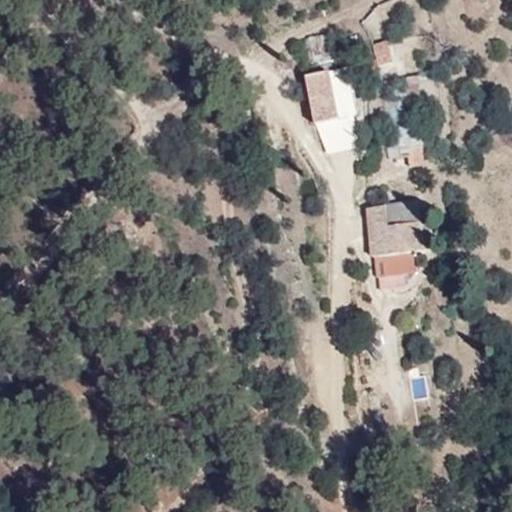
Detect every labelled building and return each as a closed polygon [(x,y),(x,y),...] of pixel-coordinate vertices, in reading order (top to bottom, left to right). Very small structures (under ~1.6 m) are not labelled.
[(386,37),(369,42),(375,61),(392,56),(386,37)] [(385,148),(376,100),(335,108),(344,156),(385,148)] [(446,118),(444,100),(423,102),(425,121),(446,118)] [(450,147),(446,118),(425,121),(411,123),(415,152),(433,149),(450,147)] [(457,193),(450,147),(433,149),(436,182),(438,196),(457,193)] [(436,182),(433,149),(415,152),(420,185),(436,182)] [(447,288),(441,236),(384,245),(392,296),(401,296),(402,310),(437,306),(436,291),(447,288)] [(423,327),(423,316),(438,315),(437,306),(402,310),(402,327),(423,327)] [(412,399),(429,395),(423,373),(406,377),(412,399)]
